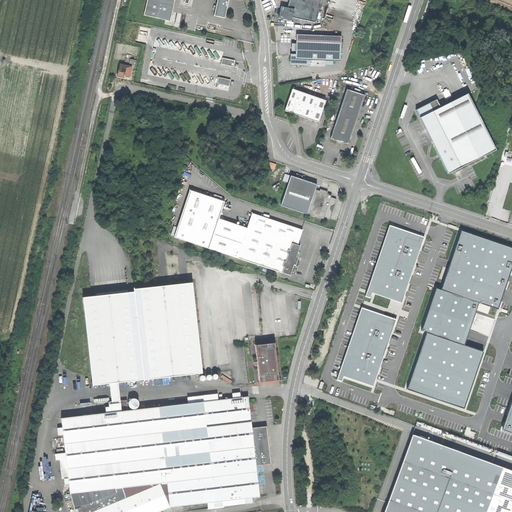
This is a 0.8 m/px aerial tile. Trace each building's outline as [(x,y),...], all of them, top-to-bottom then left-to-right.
[(174,0),(147,0),(144,15),(165,20),(170,21),(174,0)] [(217,0),(214,16),(224,18),(227,7),(228,0),(217,0)] [(294,9),(292,17),(315,22),(319,0),(289,0),(288,5),(288,8),(294,9)] [(292,21),(292,17),(294,9),(288,8),(281,7),(278,18),(292,21)] [(295,59),(311,60),(325,61),(333,61),(340,62),(341,43),(296,41),(296,44),(295,52),(295,55),(295,59)] [(310,65),(311,60),(295,59),(295,55),(291,54),(290,64),(310,65)] [(221,65),(233,67),(234,61),(222,58),(221,65)] [(127,76),(129,77),(132,67),(120,64),(117,76),(124,78),(124,75),(127,76)] [(229,86),(230,80),(218,78),(217,84),(229,86)] [(303,117),(318,122),(326,101),(293,90),(292,89),(285,111),(296,115),(303,117)] [(337,141),(341,142),(348,144),(364,95),(347,90),(331,138),(337,141)] [(433,111),(420,118),(426,131),(432,142),(438,154),(440,157),(448,174),(483,156),(486,155),(494,151),(496,150),(474,107),(468,94),(440,108),(433,111)] [(436,100),(429,103),(433,111),(440,108),(436,100)] [(420,118),(433,111),(429,103),(416,110),(420,118)] [(307,215),(307,214),(315,189),(317,184),(306,181),(291,176),(280,206),(307,215)] [(323,219),(324,217),(331,197),(331,195),(327,193),(319,191),(315,189),(307,214),(323,219)] [(174,237),(208,249),(218,219),(224,201),(190,190),(174,237)] [(331,197),(324,217),(330,218),(333,209),(336,199),(331,197)] [(248,229),(238,258),(291,275),(294,265),(296,266),(299,257),(297,257),(300,246),(298,245),(302,230),(252,214),(248,229)] [(208,249),(238,258),(248,229),(218,219),(208,249)] [(366,294),(365,297),(370,298),(371,295),(372,293),(375,294),(391,299),(402,303),(422,244),(424,237),(390,226),(389,225),(383,243),(382,248),(377,263),(374,271),(367,291),(366,294)] [(511,247),(461,231),(441,290),(479,303),(490,307),(498,310),(511,267),(511,247)] [(118,383),(202,374),(192,283),(134,289),(134,288),(133,288),(134,292),(82,298),(92,386),(93,386),(107,384),(110,384),(111,402),(109,402),(109,407),(106,407),(107,413),(61,418),(69,478),(69,483),(71,494),(75,511),(157,511),(170,507),(260,497),(256,465),(271,463),(268,439),(267,426),(252,428),(248,397),(204,402),(203,402),(190,403),(128,410),(128,407),(130,406),(131,407),(132,408),(134,409),(136,408),(138,407),(139,406),(139,404),(139,402),(138,400),(136,399),(134,398),(133,399),(131,400),(130,401),(127,402),(127,400),(120,401),(118,383)] [(420,332),(424,333),(464,347),(479,303),(441,290),(435,288),(420,332)] [(338,377),(337,380),(342,382),(343,378),(343,377),(373,386),(396,320),(396,319),(383,315),(362,308),(353,331),(348,346),(345,355),(338,375),(338,377)] [(464,347),(424,333),(406,388),(464,408),(483,353),(464,347)] [(260,383),(279,381),(277,355),(275,343),(256,345),(258,361),(258,366),(260,383)] [(511,392),(500,426),(511,430),(511,392)] [(511,511),(511,470),(413,435),(384,511),(511,511)]
